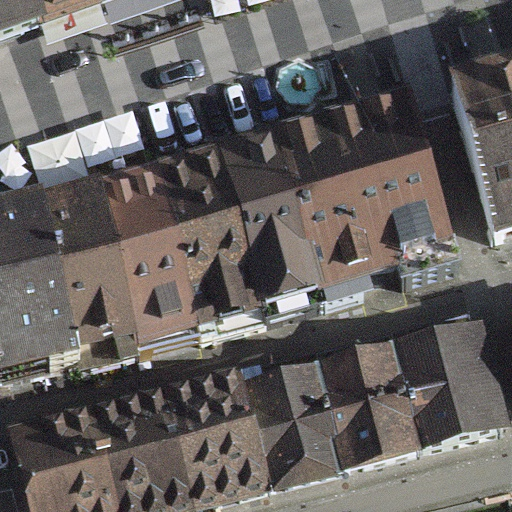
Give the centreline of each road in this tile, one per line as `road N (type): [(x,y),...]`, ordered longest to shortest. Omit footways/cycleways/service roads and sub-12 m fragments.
road 1 (residential): [(0,423),(511,287)]
road 2 (residential): [(374,0),(0,134)]
road 3 (residential): [(511,481),(390,511)]
